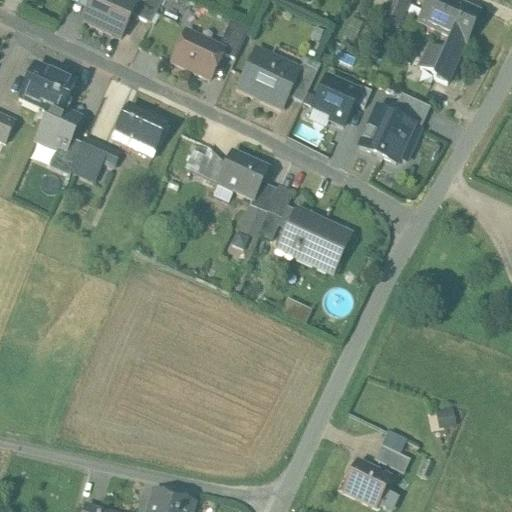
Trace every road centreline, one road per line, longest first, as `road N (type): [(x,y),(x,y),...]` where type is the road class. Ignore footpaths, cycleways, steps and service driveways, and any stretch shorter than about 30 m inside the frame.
road 1 (residential): [(417,224),(237,124),(0,17)]
road 2 (residential): [(417,224),(274,506)]
road 3 (residential): [(274,506),(0,449)]
road 4 (residential): [(511,67),(417,224)]
